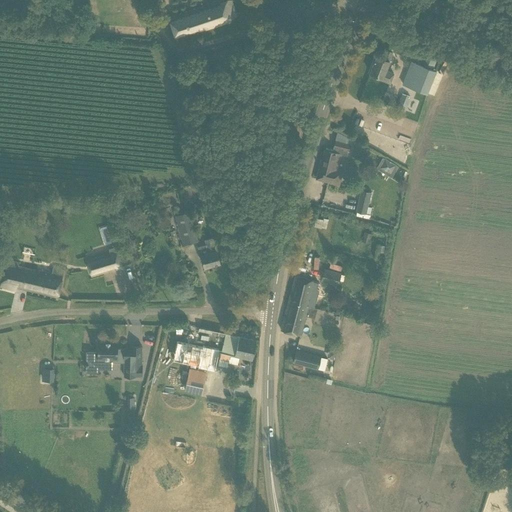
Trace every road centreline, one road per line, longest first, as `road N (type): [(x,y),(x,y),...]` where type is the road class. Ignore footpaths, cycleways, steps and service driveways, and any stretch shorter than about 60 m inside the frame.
road 1 (tertiary): [(271,314),(297,190),(365,0)]
road 2 (unclassified): [(0,323),(74,312),(271,314)]
road 3 (tertiary): [(277,511),(266,409),(271,314)]
